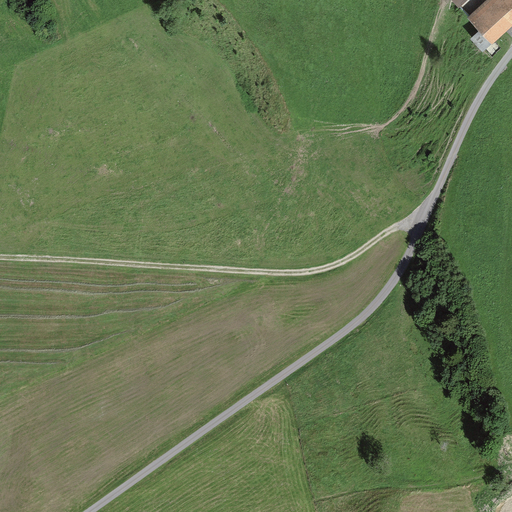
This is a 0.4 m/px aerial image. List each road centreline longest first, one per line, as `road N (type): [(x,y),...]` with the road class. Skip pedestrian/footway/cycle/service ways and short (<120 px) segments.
road 1 (unclassified): [(88,511),(380,298),(479,103),(511,56)]
road 2 (track): [(0,256),(301,272),(338,263),(392,229),(424,220)]
